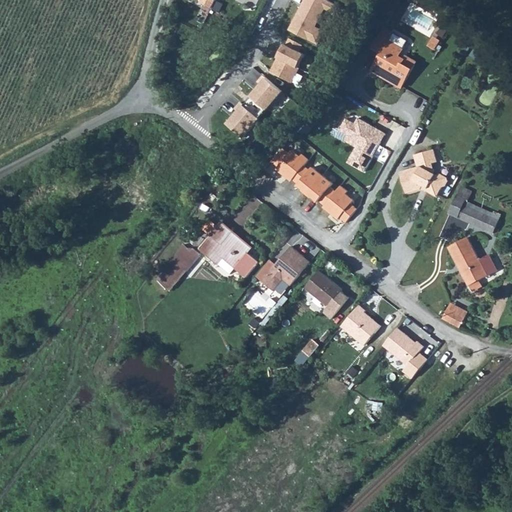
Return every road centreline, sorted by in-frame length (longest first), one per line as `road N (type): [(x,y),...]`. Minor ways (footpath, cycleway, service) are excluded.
road 1 (unclassified): [(190,132),(432,320),(476,343),(511,350)]
road 2 (track): [(511,388),(459,431),(442,464),(391,511)]
road 3 (unclassified): [(146,100),(0,172)]
road 4 (residential): [(190,132),(246,65),(281,0)]
